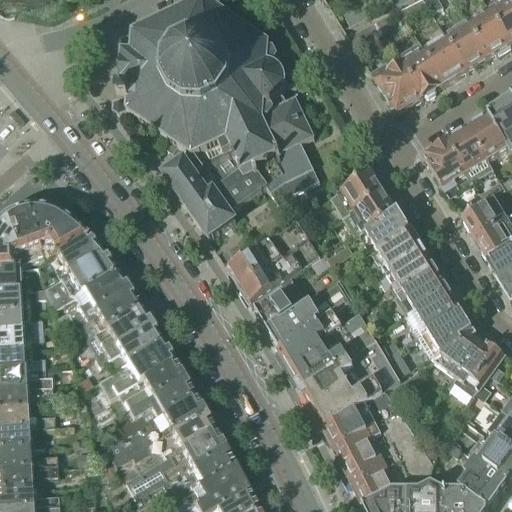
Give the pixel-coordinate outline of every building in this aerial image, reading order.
[(173,161),(180,170),(222,141),(288,109),(286,105),(282,102),(284,100),(285,97),(286,95),(287,92),(287,90),(287,87),(287,85),(286,82),(285,80),(284,78),(282,75),(281,74),(279,72),(276,70),(275,70),(279,63),(275,55),(270,54),(270,50),(256,40),(259,36),(247,27),(256,15),(237,2),(231,10),(213,1),(213,0),(116,47),(116,54),(121,58),(118,106),(113,108),(112,116),(119,120),(125,118),(158,140),(157,141),(158,142),(157,143),(157,144),(167,150),(166,151),(167,152),(164,155),(172,160),(173,161)] [(390,0),(396,12),(414,3),(412,0),(390,0)] [(435,0),(430,0),(400,16),(404,23),(427,12),(431,19),(443,13),(435,0)] [(462,0),(449,0),(455,10),(465,4),(462,0)] [(511,3),(491,16),(511,50),(511,49),(511,3)] [(343,19),(349,32),(368,23),(363,14),(354,18),(353,15),(343,19)] [(491,16),(469,30),(490,63),(498,58),(499,59),(510,52),(510,51),(511,50),(491,16)] [(348,43),(355,54),(383,39),(382,37),(390,32),(385,23),(372,30),(348,43)] [(469,30),(446,44),(467,77),(490,63),(469,30)] [(436,50),(424,58),(445,91),(467,77),(446,44),(440,33),(430,39),(436,50)] [(398,63),(403,71),(423,104),(426,103),(428,103),(435,99),(436,97),(445,91),(424,58),(419,50),(398,63)] [(423,104),(403,71),(390,79),(387,74),(373,83),(392,111),(393,110),(396,117),(401,118),(423,104)] [(222,141),(180,170),(163,182),(209,246),(235,227),(230,220),(267,194),(271,200),(279,211),(295,200),(320,188),(314,175),(302,150),(316,144),(296,105),(288,109),(222,141)] [(502,115),(488,123),(508,155),(508,154),(510,157),(511,156),(511,158),(511,113),(506,118),(505,116),(502,115)] [(488,123),(467,136),(486,168),(508,155),(488,123)] [(467,180),(472,188),(491,176),(486,168),(467,136),(447,148),(467,180)] [(467,180),(447,148),(424,163),(434,180),(434,181),(449,206),(457,201),(456,199),(472,188),(467,180)] [(349,219),(350,221),(385,198),(371,176),(340,197),(340,198),(330,205),(335,213),(342,223),(349,219)] [(499,190),(504,197),(511,192),(511,184),(511,183),(499,190)] [(480,200),(456,215),(456,216),(461,224),(493,204),(491,200),(484,197),(480,200)] [(392,209),(385,198),(350,221),(349,219),(342,223),(356,246),(360,243),(363,241),(399,216),(397,217),(392,209)] [(471,236),(477,245),(507,226),(493,204),(461,224),(462,225),(464,224),(465,226),(464,230),(467,235),(471,236)] [(44,269),(49,267),(87,246),(84,243),(72,234),(73,233),(58,222),(54,220),(51,219),(45,217),(41,216),(37,216),(31,215),(31,216),(29,216),(20,217),(19,217),(35,252),(42,266),(44,269)] [(360,243),(372,262),(412,237),(411,235),(410,235),(399,218),(400,217),(399,216),(363,241),(360,243)] [(32,270),(42,266),(35,252),(19,217),(16,218),(13,219),(9,221),(6,223),(3,224),(2,225),(2,226),(17,260),(19,266),(22,273),(33,273),(32,270)] [(488,264),(490,266),(511,252),(511,222),(507,226),(477,245),(482,254),(482,258),(485,263),(488,264)] [(298,227),(310,247),(314,243),(302,224),(298,227)] [(11,262),(17,260),(2,226),(0,227),(0,275),(11,274),(11,262)] [(228,277),(239,294),(310,247),(298,227),(256,257),(232,274),(228,277)] [(383,268),(390,279),(425,257),(412,237),(372,262),(378,271),(383,268)] [(320,264),(323,262),(327,260),(316,243),(314,243),(310,247),(320,264)] [(223,259),(232,274),(256,257),(249,245),(223,259)] [(64,275),(67,281),(102,262),(101,261),(87,246),(49,267),(57,279),(64,275)] [(310,247),(239,294),(251,313),(311,270),(320,264),(310,247)] [(495,278),(500,287),(511,279),(511,252),(490,266),(490,267),(491,270),(489,271),(493,277),(495,276),(496,278),(495,278)] [(391,293),(397,302),(437,277),(435,273),(431,272),(431,268),(425,257),(390,279),(397,290),(391,293)] [(52,317),(75,304),(115,280),(102,262),(67,281),(60,285),(44,294),(46,294),(49,305),(48,305),(48,307),(52,317)] [(330,271),(326,267),(323,262),(320,264),(311,270),(317,280),(330,271)] [(16,274),(11,274),(0,275),(0,298),(26,296),(31,296),(30,282),(27,282),(17,285),(16,274)] [(399,313),(406,323),(450,297),(443,285),(439,284),(439,280),(437,277),(397,302),(393,304),(399,313)] [(511,279),(500,287),(506,297),(507,296),(508,298),(507,299),(510,304),(511,303),(511,304),(511,279)] [(68,321),(72,329),(127,298),(115,280),(75,304),(81,313),(68,321)] [(265,336),(278,356),(321,327),(332,319),(351,306),(339,286),(306,308),(267,335),(265,336)] [(266,334),(267,335),(306,308),(293,287),(254,315),(255,316),(258,321),(259,322),(260,324),(260,328),(262,332),(266,334)] [(46,294),(44,294),(35,296),(36,305),(48,305),(49,305),(46,294)] [(0,320),(30,318),(29,304),(26,305),(26,296),(0,298),(0,320)] [(418,344),(427,339),(462,319),(462,318),(463,318),(450,297),(406,323),(418,344)] [(87,345),(97,340),(139,316),(127,298),(72,329),(78,337),(82,335),(87,345)] [(365,311),(361,313),(365,321),(374,316),(377,315),(371,305),(364,309),(365,311)] [(89,357),(95,366),(151,333),(150,332),(139,316),(97,340),(87,345),(93,355),(89,357)] [(374,316),(365,321),(370,328),(372,332),(379,327),(376,323),(378,322),(374,316)] [(0,340),(43,338),(42,326),(30,327),(30,318),(0,320),(0,340)] [(66,319),(55,325),(59,337),(67,332),(72,329),(68,321),(66,319)] [(278,356),(301,397),(375,348),(359,321),(342,333),(332,319),(321,327),(278,356)] [(439,358),(442,362),(477,341),(473,334),(472,335),(462,319),(427,339),(434,349),(428,352),(433,362),(439,358)] [(67,332),(59,337),(61,345),(71,339),(67,332)] [(106,370),(112,380),(162,351),(151,333),(95,366),(100,374),(106,370)] [(0,340),(0,359),(32,357),(31,349),(43,348),(43,338),(0,340)] [(432,368),(437,372),(438,371),(455,384),(470,364),(473,366),(476,362),(478,362),(486,352),(483,350),(485,348),(484,347),(483,347),(476,342),(477,341),(442,362),(438,364),(432,368)] [(301,397),(323,436),(372,406),(386,397),(392,394),(399,389),(375,348),(301,397)] [(392,348),(383,354),(388,363),(389,362),(398,357),(392,348)] [(109,407),(141,387),(173,369),(162,351),(112,380),(98,388),(109,407)] [(470,364),(455,384),(452,388),(474,404),(476,401),(481,393),(491,380),(495,374),(504,361),(492,352),(490,355),(486,352),(478,362),(476,362),(473,366),(470,364)] [(0,359),(0,378),(44,376),(45,376),(44,364),(32,365),(32,357),(0,359)] [(398,357),(389,362),(388,363),(400,383),(410,377),(410,376),(398,357)] [(123,410),(127,418),(183,385),(173,369),(141,387),(146,396),(123,410)] [(495,374),(491,380),(497,385),(501,378),(495,374)] [(0,378),(0,398),(52,395),(51,385),(44,385),(44,376),(0,378)] [(419,377),(406,384),(411,392),(417,388),(421,381),(419,377)] [(412,394),(411,392),(406,384),(399,389),(392,394),(397,403),(412,394)] [(113,426),(123,444),(193,402),(183,385),(127,418),(113,426)] [(76,393),(82,402),(93,395),(88,386),(76,393)] [(481,393),(476,401),(482,405),(488,398),(481,393)] [(0,398),(0,417),(26,416),(25,406),(52,405),(52,395),(0,398)] [(324,437),(333,455),(399,422),(395,414),(386,397),(372,406),(323,436),(324,437)] [(117,471),(131,463),(204,421),(193,402),(123,444),(106,453),(117,471)] [(78,414),(86,414),(83,405),(76,406),(78,414)] [(395,414),(399,422),(407,418),(402,410),(395,414)] [(458,422),(466,428),(468,425),(469,425),(474,417),(467,412),(458,422)] [(0,417),(0,438),(54,436),(54,425),(26,426),(26,416),(0,417)] [(407,418),(399,422),(402,428),(410,424),(407,418)] [(166,466),(172,463),(215,439),(204,421),(131,463),(134,468),(151,458),(153,462),(161,457),(166,466)] [(343,474),(353,494),(422,459),(418,450),(423,448),(417,436),(410,424),(402,428),(399,422),(333,455),(343,474)] [(511,426),(510,425),(496,445),(511,456),(511,426)] [(54,436),(0,438),(0,458),(28,457),(40,456),(56,455),(55,444),(54,436)] [(215,439),(172,463),(166,466),(138,481),(126,489),(136,507),(224,456),(215,439)] [(90,441),(80,442),(82,454),(91,453),(90,441)] [(471,463),(475,466),(508,491),(511,486),(511,456),(496,445),(493,443),(489,448),(479,441),(465,459),(471,463)] [(418,450),(422,459),(425,464),(433,460),(425,447),(423,448),(418,450)] [(445,455),(456,462),(461,456),(458,454),(452,449),(450,448),(445,455)] [(138,511),(170,511),(172,511),(235,474),(224,456),(136,507),(138,511)] [(0,458),(0,478),(56,475),(56,464),(29,466),(28,457),(0,458)] [(357,500),(362,511),(364,511),(395,497),(405,491),(432,478),(425,464),(422,459),(353,494),(357,500)] [(90,460),(80,461),(81,475),(92,474),(90,460)] [(475,466),(455,491),(482,511),(493,511),(508,491),(475,466)] [(105,479),(110,487),(120,482),(116,473),(105,479)] [(173,511),(210,511),(245,493),(235,474),(172,511),(173,511)] [(0,478),(0,499),(30,497),(30,496),(40,495),(42,495),(41,485),(57,484),(56,475),(0,478)] [(444,497),(444,511),(482,511),(455,491),(448,486),(444,497)] [(403,511),(444,511),(444,497),(432,491),(419,497),(404,497),(403,511)] [(210,511),(227,511),(248,500),(245,493),(210,511)] [(0,499),(0,511),(58,511),(58,504),(40,505),(40,495),(30,496),(30,497),(0,499)] [(403,511),(404,497),(395,497),(364,511),(403,511)] [(254,511),(248,500),(227,511),(254,511)]
